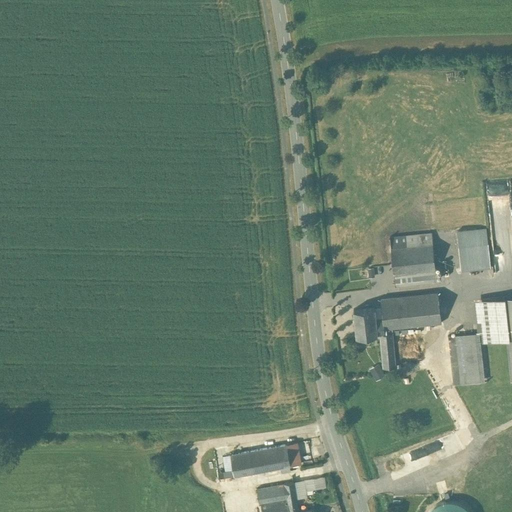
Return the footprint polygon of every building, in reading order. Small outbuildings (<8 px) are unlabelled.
[(456,231),(461,270),(491,267),(486,228),(456,231)] [(405,273),(435,270),(432,234),(391,238),(395,281),(406,280),(405,273)] [(350,270),(351,281),(376,277),(374,266),(350,270)] [(405,273),(406,280),(436,277),(435,270),(405,273)] [(383,318),(376,318),(377,334),(381,334),(384,366),(396,365),(393,327),(441,323),(438,293),(381,298),(382,307),(383,318)] [(507,338),(511,378),(511,296),(481,300),(486,340),(507,338)] [(480,341),(486,340),(481,300),(474,301),(478,333),(478,341),(480,341)] [(382,307),(375,308),(376,318),(383,318),(382,307)] [(354,310),(357,336),(377,334),(376,318),(375,308),(354,310)] [(475,333),(455,335),(460,384),(480,382),(475,333)] [(475,333),(480,382),(484,381),(480,341),(478,341),(478,333),(475,333)] [(454,385),(460,384),(455,335),(449,336),(454,385)] [(377,379),(384,374),(379,366),(372,371),(377,379)] [(298,443),(286,445),(290,465),(301,463),(298,443)] [(286,445),(231,455),(235,476),(290,465),(286,445)] [(229,448),(213,451),(218,479),(235,476),(231,455),(229,448)] [(397,468),(413,462),(410,454),(394,460),(397,468)] [(325,476),(297,480),(298,490),(326,487),(325,476)] [(294,511),(295,511),(299,511),(294,481),(257,488),(261,511),(294,511)] [(456,501),(446,500),(437,503),(429,509),(427,511),(470,511),(465,505),(456,501)]
